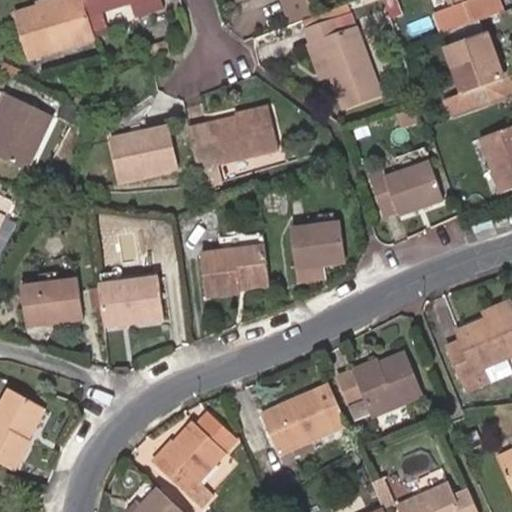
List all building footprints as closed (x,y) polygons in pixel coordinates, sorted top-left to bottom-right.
[(40,68),(107,48),(105,44),(100,26),(91,0),(80,0),(74,2),(76,10),(62,15),(64,20),(53,23),(51,19),(27,26),(40,68)] [(91,0),(100,26),(114,23),(144,13),(173,4),(171,0),(91,0)] [(314,2),(313,0),(238,0),(245,17),(293,0),(296,0),(299,7),(314,2)] [(443,25),(449,44),(506,23),(497,0),(452,0),(460,19),(443,25)] [(173,4),(144,13),(148,25),(177,16),(173,4)] [(62,15),(51,19),(53,23),(64,20),(62,15)] [(391,104),(358,17),(324,29),(313,32),(323,56),(330,53),(343,87),(354,117),(391,104)] [(114,23),(100,26),(105,44),(119,40),(114,23)] [(511,91),(511,92),(493,44),(455,59),(473,105),(453,113),(459,130),(511,111),(511,91)] [(180,51),(162,58),(167,71),(179,68),(180,51)] [(332,90),(343,87),(330,53),(323,56),(320,57),(332,90)] [(17,74),(13,81),(27,89),(30,91),(35,83),(17,74)] [(16,137),(6,132),(0,143),(0,164),(37,183),(64,129),(18,107),(10,122),(20,127),(16,137)] [(422,119),(404,124),(409,139),(426,134),(422,119)] [(202,148),(212,189),(231,184),(228,174),(286,159),(277,120),(247,128),(248,135),(220,143),(202,148)] [(10,122),(6,132),(16,137),(20,127),(10,122)] [(219,135),(220,143),(248,135),(247,128),(219,135)] [(511,139),(489,148),(509,202),(511,201),(511,139)] [(134,158),(125,160),(133,191),(189,179),(181,140),(132,151),(134,158)] [(124,153),(125,160),(134,158),(132,151),(124,153)] [(453,208),(439,170),(395,187),(393,181),(379,187),(394,225),(408,220),(409,224),(453,208)] [(29,201),(0,186),(0,261),(23,214),(29,201)] [(356,277),(351,237),(305,243),(309,283),(336,279),(356,277)] [(282,293),(278,262),(214,270),(220,309),(253,305),(252,297),(282,293)] [(336,279),(309,283),(311,299),(338,294),(336,279)] [(110,300),(116,342),(176,334),(169,291),(110,300)] [(253,305),(283,301),(282,293),(252,297),(253,305)] [(46,333),(46,340),(96,334),(91,295),(33,302),(37,334),(46,333)] [(507,360),(511,357),(511,307),(456,332),(460,341),(448,346),(465,390),(477,385),(478,388),(499,378),(494,365),(507,360)] [(424,398),(406,353),(354,375),(338,382),(356,426),(424,398)] [(511,372),(511,371),(507,360),(494,365),(499,378),(511,372)] [(338,382),(354,375),(353,372),(337,378),(338,382)] [(281,458),(349,427),(331,385),(263,417),(281,458)] [(467,394),(478,388),(477,385),(465,390),(467,394)] [(38,454),(56,425),(25,407),(0,450),(0,470),(27,486),(43,457),(38,454)] [(200,483),(238,442),(238,441),(209,414),(197,427),(193,423),(175,443),(173,442),(153,464),(200,508),(213,495),(200,483)] [(61,428),(56,425),(38,454),(43,457),(61,428)] [(511,451),(497,459),(511,492),(511,451)] [(479,511),(469,490),(456,496),(450,484),(397,508),(399,511),(479,511)] [(184,511),(159,489),(143,506),(138,511),(184,511)] [(138,511),(143,506),(139,502),(129,511),(138,511)]
